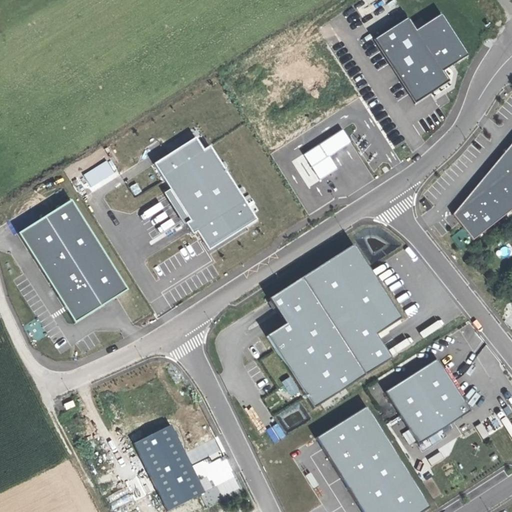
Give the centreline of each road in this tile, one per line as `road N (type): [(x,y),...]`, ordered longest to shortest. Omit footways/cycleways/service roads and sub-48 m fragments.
road 1 (residential): [(390,193),(178,325)]
road 2 (track): [(0,296),(102,511)]
road 3 (residential): [(271,511),(178,325)]
road 4 (residential): [(390,193),(511,356)]
road 5 (residential): [(511,63),(454,137),(390,193)]
road 6 (residential): [(178,325),(40,391)]
